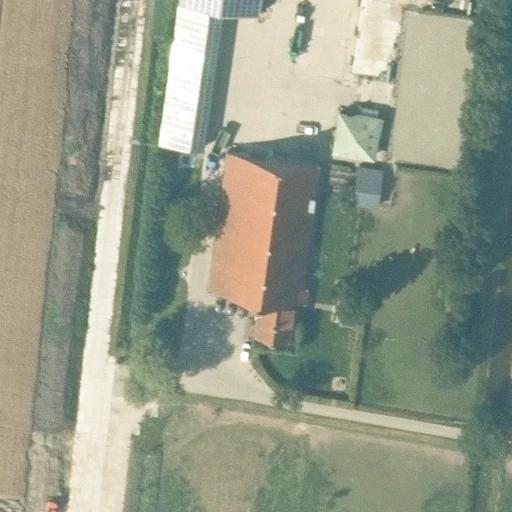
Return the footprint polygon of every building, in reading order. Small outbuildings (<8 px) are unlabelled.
[(0,0),(0,237),(74,247),(104,0),(0,0)] [(259,13),(260,0),(177,0),(159,141),(204,147),(223,8),(259,13)] [(378,111),(338,105),(331,146),(371,152),(378,111)] [(259,295),(293,300),(305,302),(307,286),(303,285),(319,162),(226,149),(207,288),(259,295)] [(359,165),(353,203),(379,206),(384,168),(359,165)] [(360,296),(340,293),(337,318),(357,321),(360,296)] [(289,339),(293,300),(259,295),(254,334),(289,339)]
